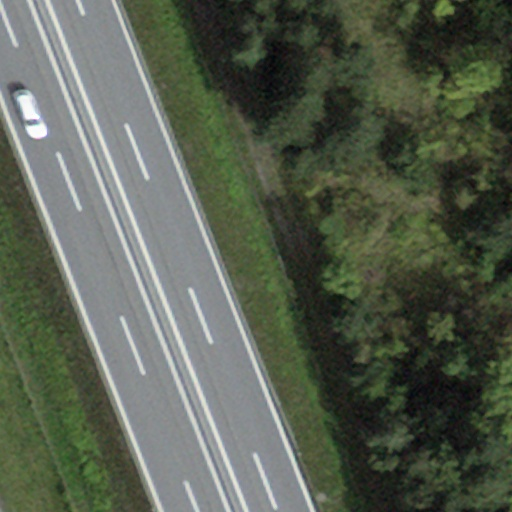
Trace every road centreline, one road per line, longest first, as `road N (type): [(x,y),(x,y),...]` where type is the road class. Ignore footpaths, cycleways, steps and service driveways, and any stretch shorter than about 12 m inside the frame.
road 1 (trunk): [(282,511),(80,0)]
road 2 (track): [(391,511),(195,0)]
road 3 (trunk): [(0,4),(198,511)]
